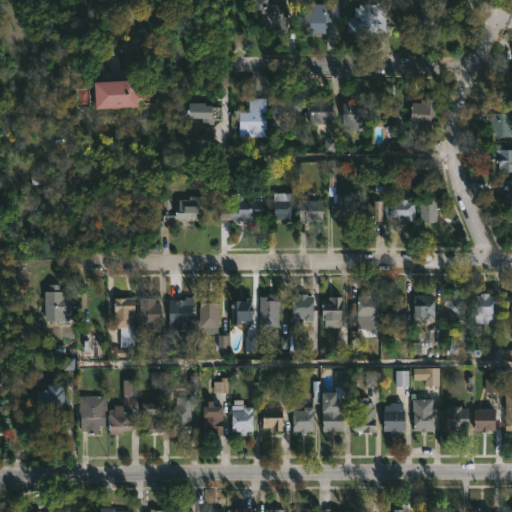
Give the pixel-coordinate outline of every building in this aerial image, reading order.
[(278,3),(279,26),(257,26),(257,13),(250,13),(250,0),(265,0),(265,3),(272,3),(272,0),(291,0),(291,3),(278,3)] [(324,0),(325,3),(337,3),(338,31),(320,31),(320,12),(309,12),(309,0),(324,0)] [(425,0),(425,8),(432,8),(432,28),(395,28),(395,0),(425,0)] [(384,16),(384,33),(346,33),(346,19),(341,19),(341,12),(352,12),(352,7),(357,7),(357,4),(374,4),(374,1),(386,1),(386,16),(384,16)] [(144,79),(144,84),(157,83),(159,102),(145,103),(145,105),(98,108),(98,99),(93,99),(93,106),(81,107),(80,88),(101,86),(101,81),(144,79)] [(264,98),(265,134),(238,134),(238,119),(231,119),(231,110),(247,110),(247,98),(264,98)] [(322,98),(322,103),(330,103),(330,122),(307,121),(307,108),(305,108),(305,98),(322,98)] [(299,99),(299,116),(275,117),(275,108),(269,108),(269,103),(283,103),(283,99),(299,99)] [(362,101),(362,130),(338,129),(338,103),(362,101)] [(428,101),(427,110),(433,110),(432,125),(427,124),(426,129),(407,128),(410,102),(428,101)] [(210,102),(210,105),(221,105),(221,118),(214,118),(213,125),(207,125),(207,121),(202,121),(202,117),(192,117),(192,114),(178,114),(178,104),(193,104),(193,102),(210,102)] [(509,131),(487,132),(487,113),(509,112),(509,131)] [(494,174),(511,174),(511,151),(494,151),(494,174)] [(334,173),(334,194),(340,194),(340,195),(355,195),(355,217),(334,216),(334,203),(332,203),(332,196),(327,196),(327,172),(329,172),(329,164),(335,164),(334,173)] [(511,181),(511,204),(504,204),(504,190),(502,190),(502,188),(496,188),(496,182),(502,182),(502,181),(511,181)] [(380,187),(380,206),(384,206),(384,218),(380,218),(380,221),(361,221),(361,217),(359,217),(359,211),(365,211),(365,202),(369,202),(369,200),(371,200),(371,191),(373,191),(373,187),(380,187)] [(243,193),(243,198),(263,198),(262,220),(219,220),(219,205),(231,206),(231,195),(235,195),(235,192),(243,193)] [(272,218),(266,218),(266,207),(272,207),(272,192),(292,193),(292,219),(272,218)] [(204,196),(204,220),(163,220),(163,198),(172,198),(172,210),(181,210),(181,199),(191,199),(191,196),(204,196)] [(440,198),(440,208),(435,208),(435,221),(418,221),(419,207),(417,207),(417,198),(440,198)] [(405,199),(405,202),(412,202),(412,221),(402,221),(403,217),(398,217),(398,219),(393,219),(393,217),(386,217),(387,199),(397,201),(397,199),(405,199)] [(298,221),(297,200),(321,200),(321,221),(298,221)] [(64,291),(64,297),(71,297),(71,320),(45,321),(45,291),(50,291),(50,284),(60,284),(61,291),(64,291)] [(422,290),(422,295),(433,295),(432,317),(411,317),(412,290),(422,290)] [(269,331),(258,332),(258,296),(267,296),(267,292),(278,292),(277,326),(269,326),(269,331)] [(487,293),(487,295),(493,295),(493,320),(486,321),(486,323),(473,323),(472,295),(478,295),(478,293),(487,293)] [(305,294),(305,296),(311,296),(311,321),(302,321),(302,317),(290,317),(290,296),(305,294)] [(376,328),(355,328),(355,294),(376,295),(376,328)] [(461,317),(442,317),(442,296),(463,295),(463,301),(461,301),(461,317)] [(136,297),(135,331),(137,331),(137,347),(122,347),(122,328),(116,328),(116,298),(136,297)] [(193,330),(170,329),(170,299),(186,300),(186,297),(196,297),(193,330)] [(216,297),(216,332),(203,332),(203,327),(197,327),(197,297),(216,297)] [(233,324),(230,324),(230,300),(241,300),(241,297),(250,297),(249,322),(233,324)] [(339,320),(320,320),(320,300),(326,300),(326,297),(339,297),(339,320)] [(156,298),(156,303),(161,302),(161,324),(141,324),(141,298),(156,298)] [(403,299),(403,329),(381,328),(382,306),(392,306),(392,299),(403,299)] [(469,331),(469,347),(457,347),(457,352),(447,352),(447,349),(444,349),(444,344),(447,344),(447,337),(455,337),(455,331),(469,331)] [(167,357),(153,357),(153,334),(167,334),(167,357)] [(422,367),(437,368),(437,385),(425,385),(425,378),(410,378),(411,367),(422,367)] [(343,399),(333,399),(333,370),(348,370),(348,399),(343,399)] [(196,391),(196,395),(198,395),(198,405),(192,405),(192,431),(174,431),(174,405),(177,405),(177,397),(191,397),(191,395),(193,395),(193,391),(190,391),(190,376),(199,376),(199,391),(196,391)] [(137,395),(136,404),(125,404),(124,380),(138,380),(138,395),(137,395)] [(67,411),(40,411),(40,390),(52,390),(52,384),(67,385),(67,411)] [(511,393),(511,431),(511,432),(511,430),(503,430),(503,393),(511,393)] [(106,410),(106,426),(101,426),(101,429),(99,429),(99,433),(87,433),(87,431),(82,431),(80,396),(107,396),(107,410),(106,410)] [(365,398),(365,403),(371,403),(371,406),(374,406),(374,433),(360,433),(360,431),(351,431),(351,403),(355,403),(355,398),(365,398)] [(244,399),(244,405),(254,407),(254,431),(233,431),(234,399),(244,399)] [(326,399),(334,400),(334,410),(341,410),(341,431),(334,431),(334,435),(328,435),(328,431),(320,431),(320,400),(326,399)] [(430,399),(430,407),(433,407),(433,431),(412,431),(412,411),(410,411),(410,399),(430,399)] [(218,400),(218,407),(226,407),(226,434),(205,434),(205,400),(218,400)] [(400,403),(400,410),(402,410),(402,431),(396,431),(396,435),(388,435),(388,431),(381,431),(381,410),(382,410),(382,406),(388,406),(388,403),(400,403)] [(162,415),(162,424),(164,424),(164,432),(143,431),(143,414),(146,414),(146,404),(163,404),(164,415),(162,415)] [(125,405),(125,412),(134,412),(134,431),(127,431),(127,434),(110,434),(110,409),(115,409),(115,405),(125,405)] [(459,406),(459,408),(467,408),(467,431),(455,431),(455,428),(454,428),(454,430),(448,430),(448,427),(444,427),(445,406),(459,406)] [(280,408),(279,431),(270,431),(270,428),(260,427),(260,407),(280,408)] [(298,431),(291,431),(291,410),(302,410),(302,407),(311,407),(311,431),(298,431)] [(486,431),(472,431),(472,410),(493,410),(493,431),(486,431)] [(511,502),(511,511),(499,511),(500,504),(508,504),(508,502),(511,502)]
